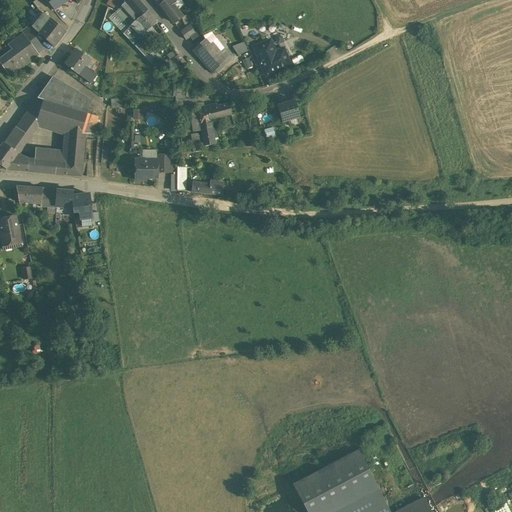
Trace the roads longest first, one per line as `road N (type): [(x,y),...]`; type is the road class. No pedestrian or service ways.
road 1 (residential): [(310,214),(0,176)]
road 2 (residential): [(145,0),(186,56),(238,97),(340,60)]
road 3 (track): [(511,199),(310,214)]
road 4 (residential): [(88,0),(0,128)]
